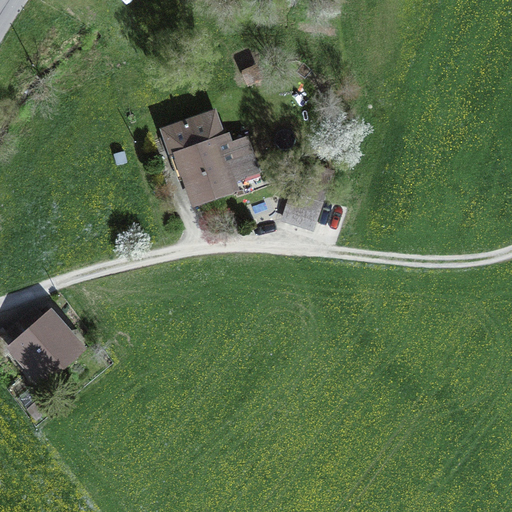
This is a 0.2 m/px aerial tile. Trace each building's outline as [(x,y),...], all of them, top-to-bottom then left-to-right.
[(242,72),(247,84),(261,78),(256,66),(242,72)] [(213,115),(165,131),(174,155),(180,153),(196,200),(231,187),(229,182),(259,171),(247,139),(231,145),(228,136),(221,138),(213,115)] [(330,181),(329,173),(311,167),(302,193),(292,190),(282,219),(312,228),(330,181)] [(47,320),(36,308),(8,333),(18,345),(12,351),(31,373),(36,369),(42,377),(75,348),(49,319),(47,320)] [(41,398),(28,410),(36,419),(50,407),(41,398)]
